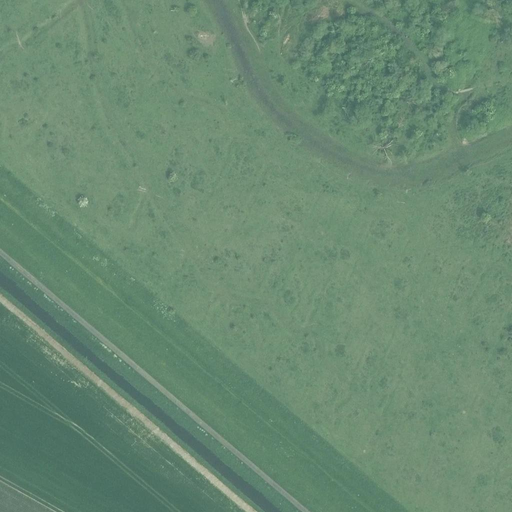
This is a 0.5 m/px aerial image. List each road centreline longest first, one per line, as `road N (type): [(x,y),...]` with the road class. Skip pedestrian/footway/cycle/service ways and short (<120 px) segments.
road 1 (track): [(0,219),(343,511)]
road 2 (unclassified): [(305,511),(0,252)]
road 3 (track): [(348,0),(415,41),(422,68),(438,84),(465,90),(501,75),(511,79)]
